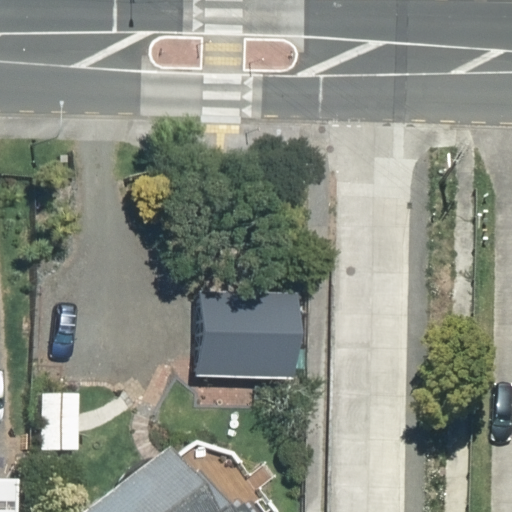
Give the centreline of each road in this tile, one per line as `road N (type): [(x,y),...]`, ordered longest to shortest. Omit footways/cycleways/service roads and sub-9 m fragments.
road 1 (residential): [(367,61),(366,511)]
road 2 (tertiary): [(0,48),(367,61)]
road 3 (tertiary): [(367,61),(511,61)]
